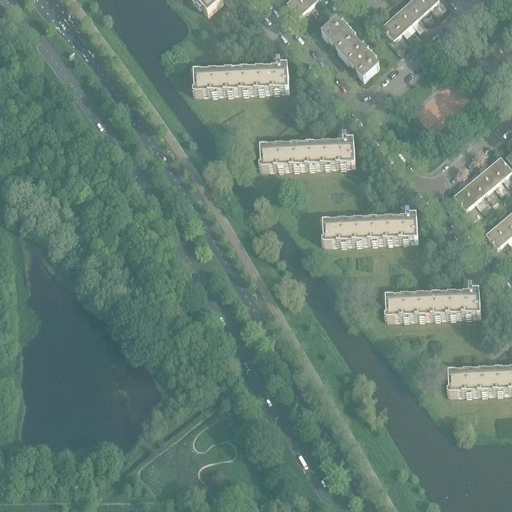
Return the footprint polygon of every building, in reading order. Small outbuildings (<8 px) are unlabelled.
[(190,0),(201,12),(208,19),(208,20),(224,7),(223,6),(227,2),(227,3),(228,3),(227,2),(229,0),(190,0)] [(309,13),(297,0),(296,0),(288,8),(299,22),(309,13)] [(318,5),(313,0),(297,0),(309,13),(318,5)] [(430,13),(418,0),(409,8),(421,21),(430,13)] [(439,5),(435,0),(418,0),(430,13),(439,5)] [(421,21),(409,8),(400,16),(412,29),(421,21)] [(412,29),(400,16),(391,24),(403,37),(412,29)] [(319,26),(316,22),(304,33),(308,37),(319,26)] [(403,37),(391,24),(382,32),(394,45),(403,37)] [(343,62),(359,48),(338,25),(322,39),(328,45),(329,44),(339,55),(338,56),(343,62)] [(364,86),(380,72),(359,48),(343,62),(348,68),(350,67),(360,78),(358,79),(364,86)] [(290,96),(289,76),(288,76),(287,71),(288,71),(288,70),(281,71),(281,65),(282,65),(282,60),(272,61),(273,74),(202,78),(201,75),(192,75),(192,81),(194,81),(195,101),(280,97),(286,96),(286,97),(290,96)] [(356,171),(355,151),(354,151),(354,146),(355,146),(355,145),(347,146),(347,140),(349,140),(348,135),(339,136),(340,146),(339,146),(339,149),(268,153),(268,150),(258,150),(258,156),(261,156),(262,176),(352,171),(352,172),(356,171)] [(511,176),(511,175),(501,162),(491,170),(503,184),(511,176)] [(503,184),(491,170),(482,178),(493,192),(503,184)] [(493,192),(482,178),(473,186),(484,200),(493,192)] [(484,200),(473,186),(463,194),(475,207),(484,200)] [(475,207),(463,194),(454,201),(466,215),(475,207)] [(419,247),(418,226),(417,226),(416,221),(417,221),(417,220),(411,221),(410,216),(410,211),(401,211),(402,224),(331,228),(330,225),(321,226),(321,231),(323,231),(324,251),(415,247),(419,247)] [(479,228),(475,223),(470,228),(474,232),(479,228)] [(511,241),(511,231),(505,224),(496,232),(507,245),(511,241)] [(507,245),(496,232),(486,240),(498,253),(507,245)] [(481,322),(480,301),(479,301),(479,296),(480,296),(480,295),(473,296),(472,291),(474,291),(474,286),(465,286),(465,296),(464,296),(464,300),(393,303),(393,300),(383,301),(384,306),(386,306),(387,326),(477,322),(481,322)] [(511,375),(456,378),(456,375),(446,376),(446,381),(449,381),(450,401),(511,398),(511,375)]
